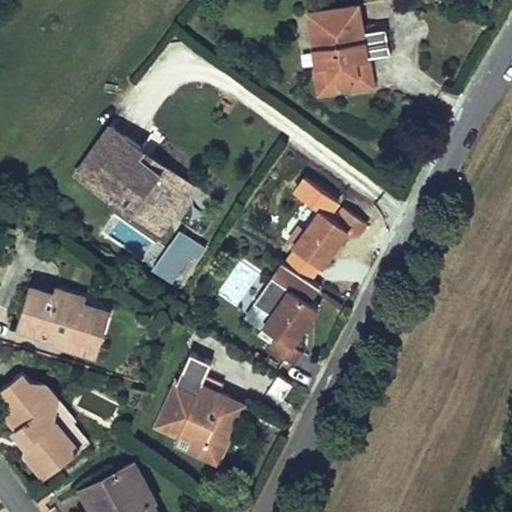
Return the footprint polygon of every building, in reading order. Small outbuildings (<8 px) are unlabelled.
[(364,31),(359,4),(309,12),(312,32),(316,31),(319,47),(313,48),(320,92),(339,89),(337,77),(352,74),(354,87),(372,84),(368,57),(364,31)] [(364,31),(368,57),(391,53),(386,28),(364,31)] [(109,124),(76,172),(130,210),(138,199),(157,213),(178,182),(137,153),(141,147),(109,124)] [(191,182),(141,147),(137,153),(178,182),(157,213),(138,199),(130,210),(158,229),(191,182)] [(336,243),(347,228),(356,234),(366,221),(344,205),(335,218),(320,207),(304,229),(294,245),(293,246),(321,265),(330,253),(336,243)] [(294,245),(304,229),(299,226),(288,241),(294,245)] [(180,229),(152,270),(174,285),(202,244),(180,229)] [(333,255),(340,246),(336,243),(330,253),(333,255)] [(58,286),(34,279),(32,286),(56,293),(58,286)] [(283,303),(294,288),(288,284),(277,299),(283,303)] [(95,355),(101,334),(90,331),(95,313),(80,308),(82,302),(84,294),(58,286),(56,293),(32,286),(22,318),(19,329),(62,342),(62,345),(95,355)] [(313,319),(322,307),(294,287),(294,288),(283,303),(267,325),(281,335),(272,348),(295,364),(304,350),(295,344),(306,328),(313,319)] [(90,331),(101,334),(109,310),(82,302),(80,308),(95,313),(90,331)] [(310,331),(316,322),(313,319),(306,328),(310,331)] [(213,358),(192,348),(157,425),(179,435),(176,443),(218,462),(239,413),(225,407),(230,396),(220,391),(224,382),(206,373),(213,358)] [(23,370),(0,388),(0,389),(13,406),(5,412),(16,427),(27,441),(26,447),(24,452),(33,463),(40,457),(50,470),(80,448),(55,419),(58,403),(59,397),(46,381),(30,379),(23,370)] [(291,382),(279,373),(269,390),(282,398),(291,382)] [(230,396),(225,407),(239,413),(244,402),(230,396)] [(55,419),(80,448),(90,441),(58,403),(55,419)] [(16,427),(13,430),(26,447),(27,441),(16,427)] [(33,463),(43,476),(50,470),(40,457),(33,463)] [(157,511),(152,502),(156,500),(135,460),(81,489),(92,510),(92,511),(157,511)]
